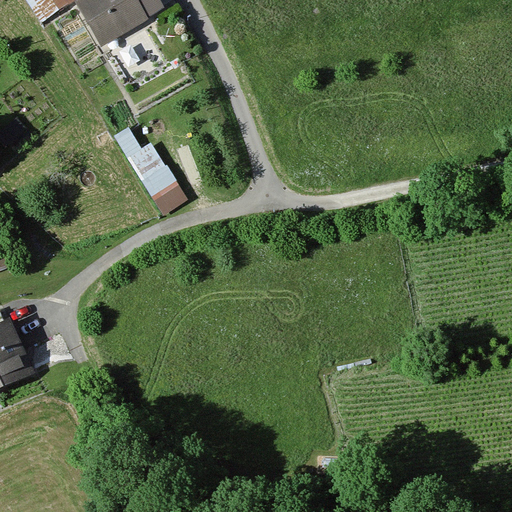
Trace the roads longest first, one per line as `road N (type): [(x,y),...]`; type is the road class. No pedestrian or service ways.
road 1 (residential): [(191,0),(240,96),(271,198),(176,226),(92,275),(57,317)]
road 2 (track): [(511,159),(271,198)]
